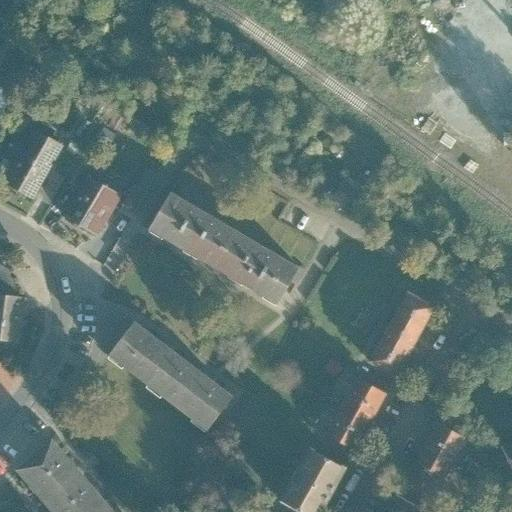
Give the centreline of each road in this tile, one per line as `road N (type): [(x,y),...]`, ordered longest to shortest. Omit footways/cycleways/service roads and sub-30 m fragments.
road 1 (residential): [(354,511),(459,335),(482,325),(511,331)]
road 2 (residential): [(0,220),(41,251),(63,305),(48,361),(0,430)]
